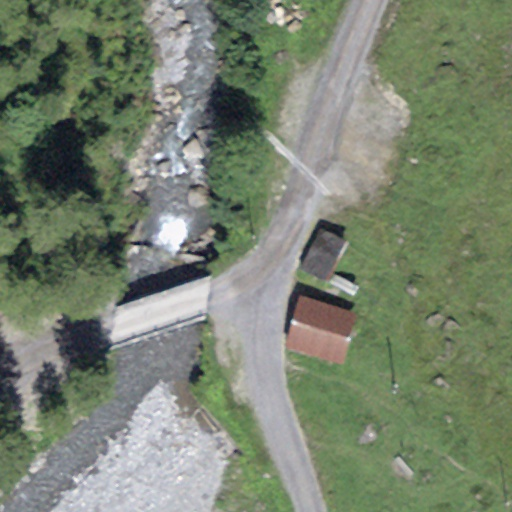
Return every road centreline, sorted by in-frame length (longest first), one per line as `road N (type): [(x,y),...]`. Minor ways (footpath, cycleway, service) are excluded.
road 1 (track): [(371,0),(291,208),(242,273),(209,293),(81,333),(0,375)]
road 2 (track): [(307,511),(259,362),(242,273)]
